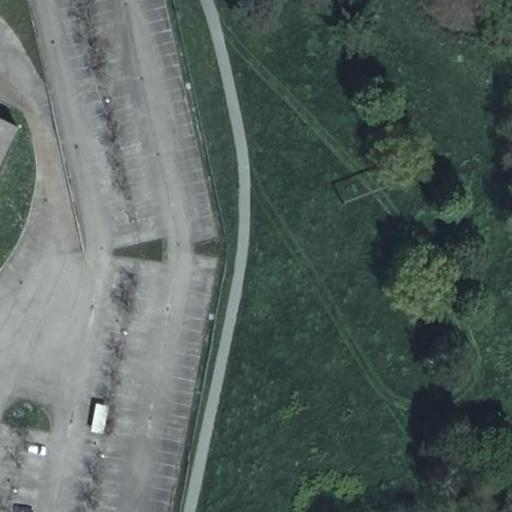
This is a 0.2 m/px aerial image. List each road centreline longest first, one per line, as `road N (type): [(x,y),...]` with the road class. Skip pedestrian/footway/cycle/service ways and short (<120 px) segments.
road 1 (unknown): [(130,0),(166,143),(174,250),(170,331),(134,511)]
road 2 (unknown): [(90,274),(42,0)]
road 3 (unknown): [(53,511),(90,274)]
road 4 (unknown): [(90,274),(0,369)]
